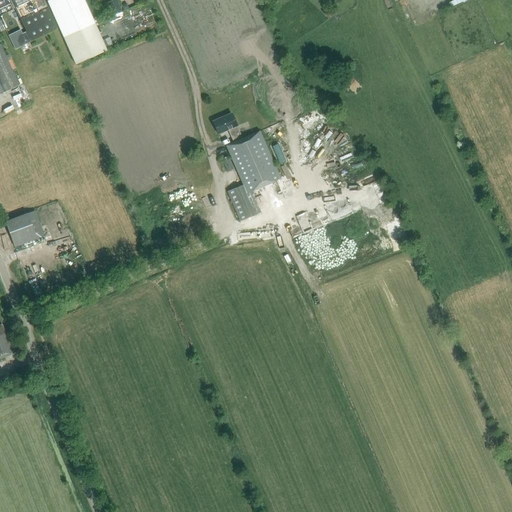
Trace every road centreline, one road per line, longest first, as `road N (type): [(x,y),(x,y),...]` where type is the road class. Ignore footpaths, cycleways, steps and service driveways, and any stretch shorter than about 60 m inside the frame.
road 1 (track): [(158,0),(191,72),(222,191),(215,240),(24,324)]
road 2 (unclassified): [(98,511),(0,260)]
